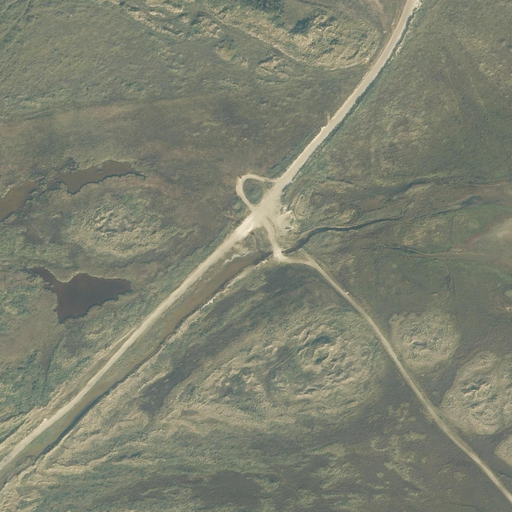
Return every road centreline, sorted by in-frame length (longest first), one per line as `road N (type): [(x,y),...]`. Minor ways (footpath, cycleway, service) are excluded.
road 1 (track): [(407,0),(384,59),(311,149),(0,476)]
road 2 (track): [(250,217),(306,255),(371,321),(436,418),(511,500)]
